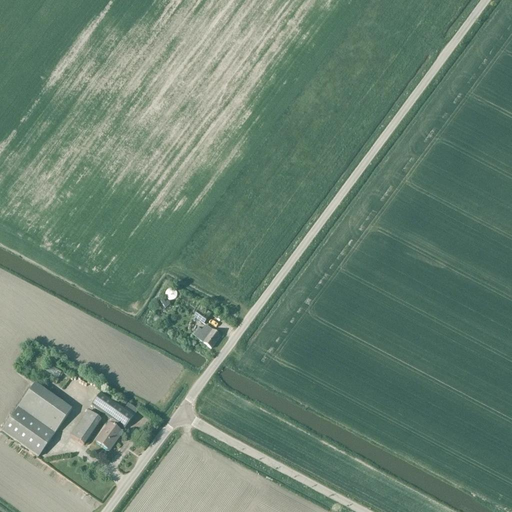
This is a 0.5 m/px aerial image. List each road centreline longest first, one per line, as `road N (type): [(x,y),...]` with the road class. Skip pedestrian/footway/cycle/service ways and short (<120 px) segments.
road 1 (unclassified): [(179,413),(485,0)]
road 2 (unclassified): [(361,511),(179,413)]
road 3 (track): [(115,302),(136,313),(166,271),(252,315)]
road 4 (unclassified): [(107,511),(179,413)]
